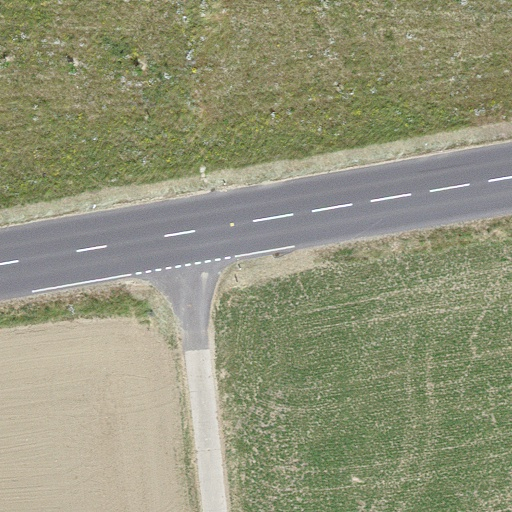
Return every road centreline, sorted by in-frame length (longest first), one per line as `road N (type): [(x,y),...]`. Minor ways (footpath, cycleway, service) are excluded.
road 1 (tertiary): [(511,179),(0,265)]
road 2 (track): [(183,235),(217,511)]
